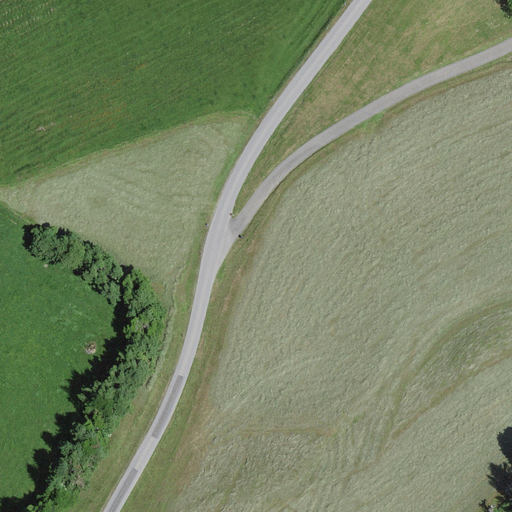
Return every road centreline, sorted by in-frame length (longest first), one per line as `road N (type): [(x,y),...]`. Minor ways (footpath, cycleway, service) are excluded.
road 1 (unclassified): [(366,0),(230,198),(183,377),(112,511)]
road 2 (track): [(213,262),(311,149),(511,45)]
